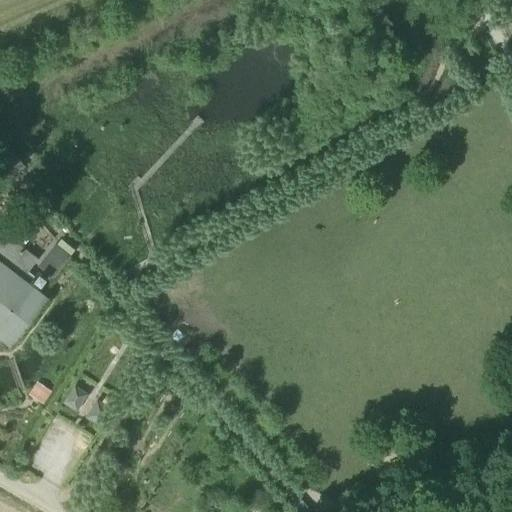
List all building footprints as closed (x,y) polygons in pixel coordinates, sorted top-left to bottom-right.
[(25,171),(0,143),(0,185),(4,190),(25,171)] [(9,241),(0,252),(0,263),(22,280),(36,262),(9,241)] [(53,278),(70,257),(54,245),(38,266),(53,278)] [(47,300),(22,280),(0,263),(0,340),(11,349),(47,300)] [(88,395),(73,386),(62,404),(76,413),(88,395)] [(109,409),(94,400),(84,418),(98,427),(109,409)]
